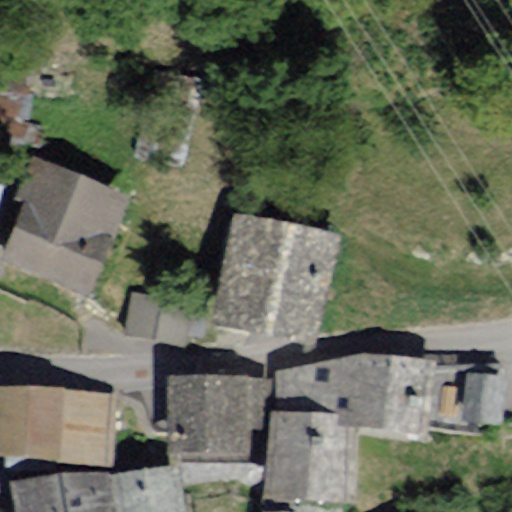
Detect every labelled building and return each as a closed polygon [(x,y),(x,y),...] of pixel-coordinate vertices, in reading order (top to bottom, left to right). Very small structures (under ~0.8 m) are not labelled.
[(113,206),(18,167),(0,211),(0,250),(81,284),(113,206)] [(308,247),(208,223),(185,320),(285,344),(308,247)] [(155,339),(162,303),(133,294),(126,335),(155,339)] [(345,364),(253,372),(256,423),(308,425),(307,443),(392,443),(401,367),(345,364)] [(242,384),(147,382),(146,453),(240,454),(242,384)] [(98,399),(0,395),(0,461),(95,465),(98,399)] [(256,423),(249,423),(246,509),(305,511),(307,443),(308,425),(256,423)] [(185,511),(177,464),(112,475),(118,511),(185,511)] [(112,511),(104,466),(10,483),(15,511),(112,511)]
